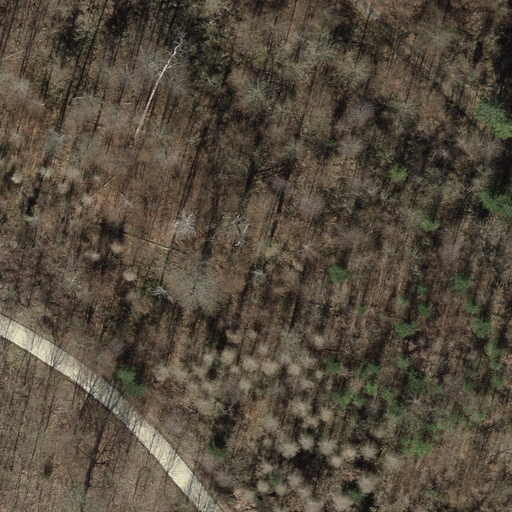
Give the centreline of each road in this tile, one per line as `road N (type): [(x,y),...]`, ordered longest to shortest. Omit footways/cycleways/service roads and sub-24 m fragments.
road 1 (track): [(0,325),(42,344),(143,426),(209,511)]
road 2 (track): [(511,146),(375,0)]
